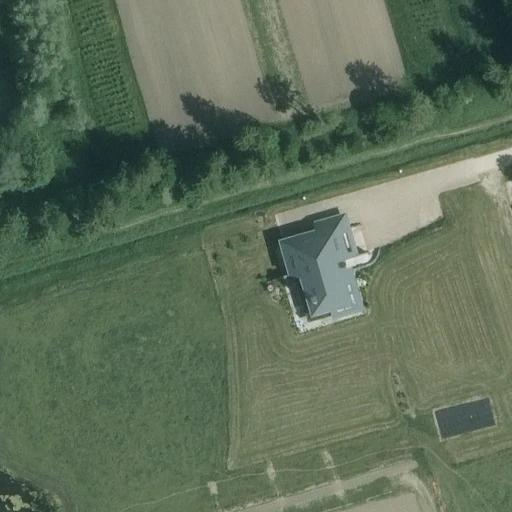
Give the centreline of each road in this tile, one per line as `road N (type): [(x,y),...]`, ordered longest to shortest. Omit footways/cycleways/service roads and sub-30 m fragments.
road 1 (track): [(511,114),(119,227)]
road 2 (track): [(0,261),(119,227)]
